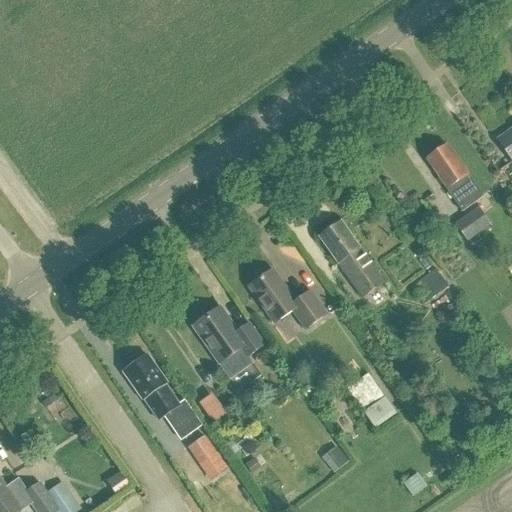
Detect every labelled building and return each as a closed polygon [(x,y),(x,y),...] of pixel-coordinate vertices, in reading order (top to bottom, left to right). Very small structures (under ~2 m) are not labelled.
[(511,161),(511,130),(497,140),(511,161)] [(445,186),(447,189),(446,190),(462,212),(483,197),(468,175),(468,176),(447,146),(427,161),(438,177),(438,180),(441,185),(445,186)] [(478,208),(454,225),(467,242),(491,226),(478,208)] [(339,264),(341,263),(345,269),(343,271),(362,297),(383,283),(340,224),(331,230),(328,230),(324,233),(323,236),(320,238),(339,264)] [(292,312),(305,330),(326,315),(310,292),(295,303),(273,271),(248,288),(274,325),(292,312)] [(415,289),(426,303),(448,287),(437,273),(415,289)] [(220,308),(192,328),(219,365),(229,380),(251,364),(247,358),(265,346),(249,324),(238,332),(220,308)] [(145,401),(159,420),(161,419),(163,417),(179,406),(178,405),(165,386),(167,385),(147,356),(123,373),(143,402),(145,401)] [(350,389),(366,412),(367,412),(379,429),(400,414),(389,397),(388,398),(371,374),(350,389)] [(217,421),(231,413),(220,393),(206,400),(217,421)] [(179,406),(163,417),(180,440),(201,425),(183,400),(178,405),(179,406)] [(205,436),(187,448),(204,472),(221,460),(205,436)] [(338,450),(324,462),(333,473),(347,462),(338,450)] [(256,460),(247,466),(253,474),(261,468),(256,460)] [(121,472),(106,482),(116,496),(130,486),(121,472)] [(0,480),(0,511),(20,511),(21,511),(31,505),(24,495),(27,493),(19,481),(6,489),(0,480)] [(39,484),(24,495),(36,511),(77,511),(81,509),(63,482),(46,494),(39,484)]
